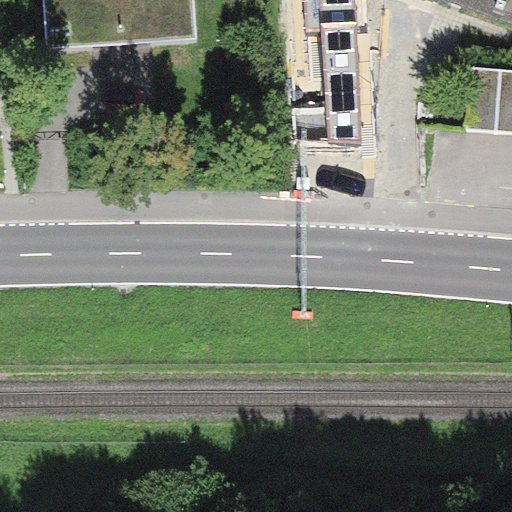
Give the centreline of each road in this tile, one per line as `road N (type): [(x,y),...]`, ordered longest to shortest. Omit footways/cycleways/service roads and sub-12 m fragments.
road 1 (primary): [(0,257),(263,255),(511,272)]
road 2 (track): [(0,496),(511,479)]
